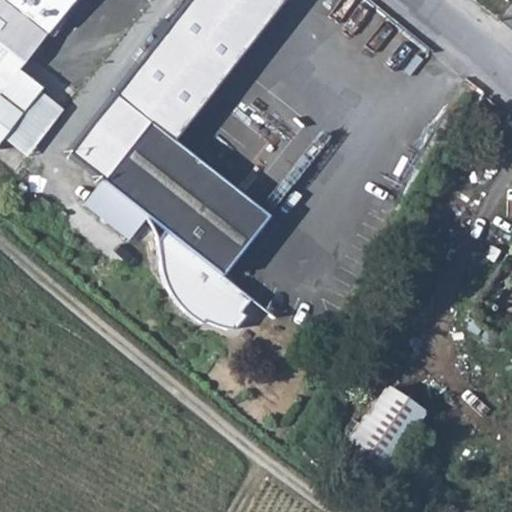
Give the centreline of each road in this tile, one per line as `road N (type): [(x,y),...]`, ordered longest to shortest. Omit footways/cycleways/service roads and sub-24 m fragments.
road 1 (track): [(338,511),(261,461),(0,242)]
road 2 (unclassified): [(509,76),(412,0)]
